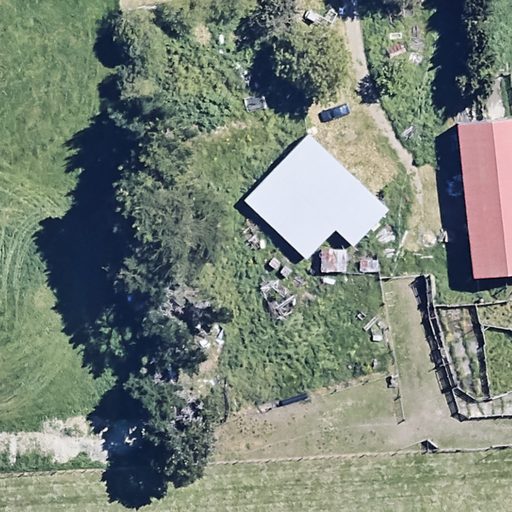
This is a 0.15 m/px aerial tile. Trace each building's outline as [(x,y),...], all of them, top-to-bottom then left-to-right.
[(481,105),(483,125),(506,123),(505,104),(481,105)] [(199,125),(199,143),(226,142),(226,128),(221,128),(221,125),(199,125)] [(511,129),(458,135),(474,286),(511,281),(511,129)] [(386,216),(306,140),(243,206),(307,267),(334,239),(350,254),(386,216)] [(345,255),(319,255),(319,278),(345,278),(345,255)]
